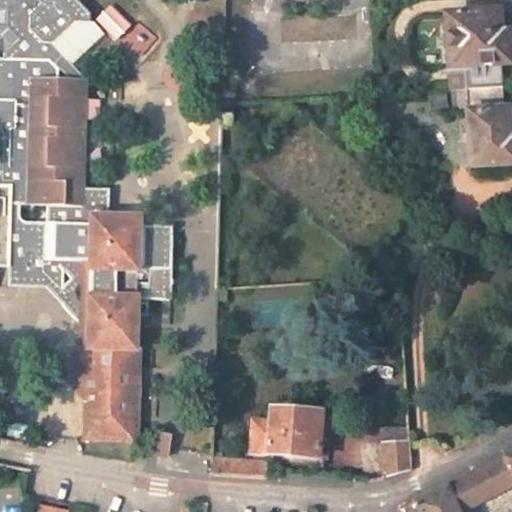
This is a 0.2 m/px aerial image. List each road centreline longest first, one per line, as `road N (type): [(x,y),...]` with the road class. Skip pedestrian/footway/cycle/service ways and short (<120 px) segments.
road 1 (residential): [(354,501),(137,484)]
road 2 (residential): [(511,438),(400,492),(354,501)]
road 3 (residential): [(137,484),(0,453)]
